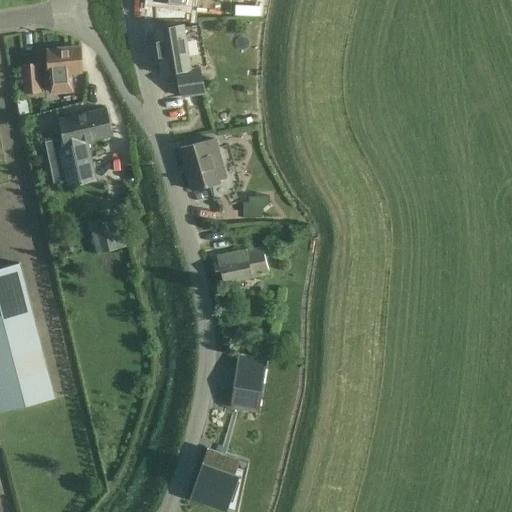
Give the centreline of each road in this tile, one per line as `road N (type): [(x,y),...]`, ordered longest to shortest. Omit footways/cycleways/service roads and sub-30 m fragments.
road 1 (residential): [(163,511),(187,460),(204,371),(195,256),(154,125)]
road 2 (residential): [(154,125),(70,9)]
road 3 (residential): [(154,125),(135,0)]
